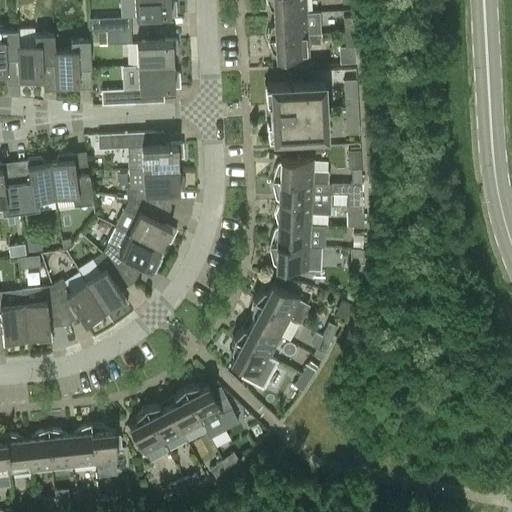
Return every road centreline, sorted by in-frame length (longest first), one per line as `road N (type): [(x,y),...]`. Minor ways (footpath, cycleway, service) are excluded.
road 1 (residential): [(0,378),(99,359),(135,338),(193,271),(211,222),(205,118)]
road 2 (secondary): [(511,242),(496,192),(484,0)]
road 3 (residential): [(55,122),(205,118)]
